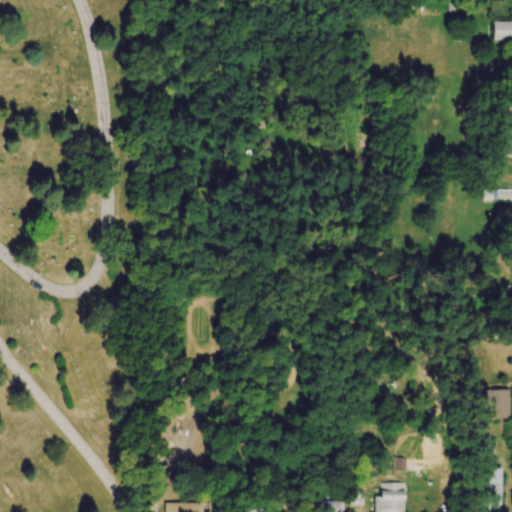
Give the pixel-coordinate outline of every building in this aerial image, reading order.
[(511,39),(511,21),(492,21),(492,39),(511,39)] [(507,389),(484,390),(485,418),(508,417),(507,389)] [(405,457),(392,456),(392,470),(404,470),(405,457)] [(499,511),(501,468),(487,468),(486,511),(499,511)] [(402,511),(403,483),(379,482),(379,498),(373,498),(373,511),(402,511)] [(362,505),(362,491),(350,491),(350,505),(362,505)] [(342,511),(343,501),(317,500),(316,511),(342,511)] [(207,511),(208,511),(201,511),(201,501),(162,503),(162,511),(207,511)]
